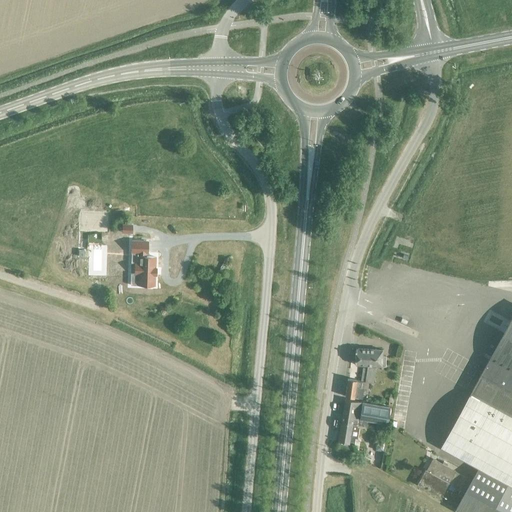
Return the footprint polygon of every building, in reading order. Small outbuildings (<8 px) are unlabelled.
[(122,225),(122,233),(132,233),(132,225),(122,225)] [(130,274),(130,285),(138,285),(154,285),(155,275),(156,275),(156,268),(155,268),(155,257),(145,257),(145,253),(147,253),(148,242),(132,241),(131,252),(139,253),(139,263),(135,263),(135,274),(130,274)] [(511,319),(491,359),(511,370),(511,319)] [(376,369),(371,368),(371,366),(385,366),(386,357),(382,357),(382,350),(355,349),(354,365),(362,365),(360,380),(347,378),(347,379),(368,383),(374,384),(376,369)] [(511,370),(491,359),(471,394),(511,416),(511,370)] [(368,383),(347,379),(345,397),(361,399),(363,388),(367,389),(368,383)] [(511,416),(471,394),(442,447),(474,464),(478,467),(511,485),(511,416)] [(340,427),(338,442),(353,444),(354,438),(357,439),(358,428),(355,427),(356,425),(357,420),(359,421),(360,417),(386,422),(389,407),(385,406),(364,403),(344,400),(340,427)] [(426,471),(418,484),(441,497),(448,483),(464,493),(470,481),(435,461),(428,473),(426,471)] [(464,493),(455,510),(458,511),(511,511),(511,485),(478,467),(470,481),(464,493)]
